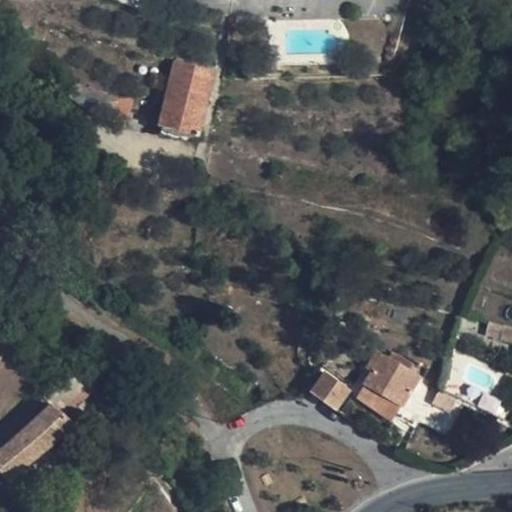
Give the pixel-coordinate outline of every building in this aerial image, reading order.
[(215,71),(175,60),(159,126),(198,136),(215,71)] [(115,94),(78,83),(69,97),(94,115),(105,119),(115,94)] [(123,97),(115,94),(105,119),(125,126),(136,97),(123,97)] [(511,327),(508,327),(489,322),(486,336),(505,341),(511,341),(511,327)] [(389,359),(377,351),(367,367),(372,370),(365,383),(402,405),(420,377),(414,373),(418,367),(393,353),(389,359)] [(102,396),(73,368),(45,396),(50,403),(74,425),(102,396)] [(350,390),(326,372),(312,391),(336,409),(350,390)] [(402,405),(365,383),(356,396),(394,418),(402,405)] [(50,403),(45,396),(0,436),(0,469),(10,481),(74,425),(50,403)]
